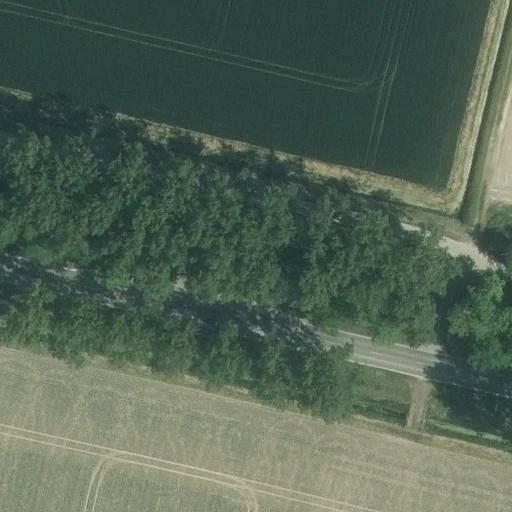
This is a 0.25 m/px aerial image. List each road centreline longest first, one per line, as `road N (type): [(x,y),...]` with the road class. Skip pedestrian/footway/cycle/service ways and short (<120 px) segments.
road 1 (unclassified): [(0,138),(387,227),(511,276)]
road 2 (track): [(511,461),(0,341)]
road 3 (secondary): [(511,385),(0,268)]
road 4 (track): [(498,0),(450,203),(257,158)]
road 5 (track): [(257,158),(0,99)]
road 6 (track): [(409,459),(464,251)]
road 7 (track): [(511,59),(478,223),(464,251)]
